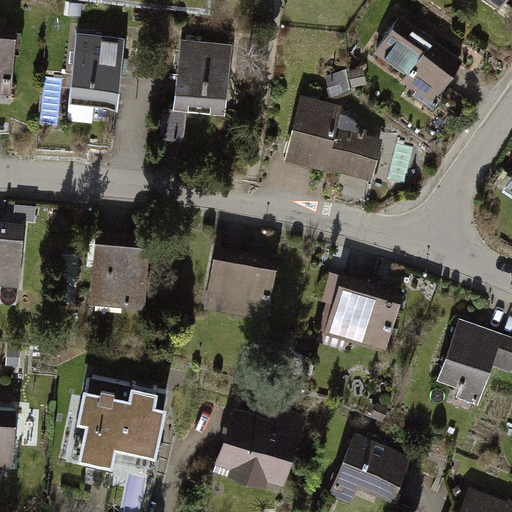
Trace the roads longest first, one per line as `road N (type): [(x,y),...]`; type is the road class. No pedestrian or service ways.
road 1 (residential): [(0,174),(247,201),(433,245)]
road 2 (residential): [(511,115),(456,195),(433,245)]
